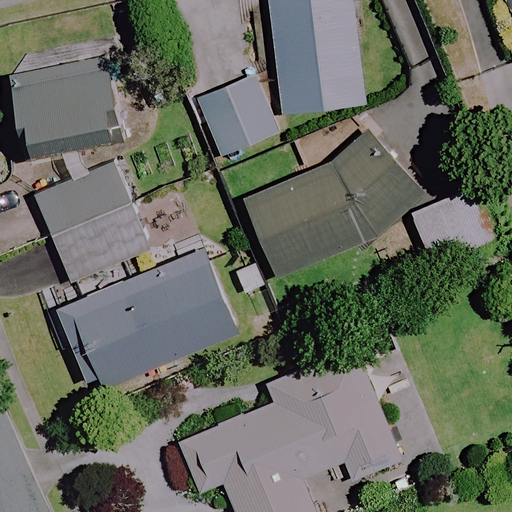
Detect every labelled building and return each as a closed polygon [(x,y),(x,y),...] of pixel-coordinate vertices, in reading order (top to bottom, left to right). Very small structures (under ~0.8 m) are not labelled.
[(368,104),(354,0),(272,0),(287,114),(368,104)] [(87,145),(127,137),(109,41),(11,60),(29,156),(68,147),(79,174),(40,189),(75,277),(153,243),(118,156),(96,166),(87,145)] [(282,134),(263,79),(206,99),(225,153),(282,134)] [(486,178),(417,206),(414,203),(433,186),(374,121),(336,154),(249,191),(283,273),(384,229),(410,206),(418,214),(442,272),(510,246),(486,178)] [(91,385),(103,380),(106,388),(241,332),(208,250),(72,305),(60,310),(91,385)] [(357,480),(406,459),(360,347),(274,382),(282,400),(184,441),(204,490),(228,480),(241,511),(317,511),(303,478),(348,459),(357,480)]
